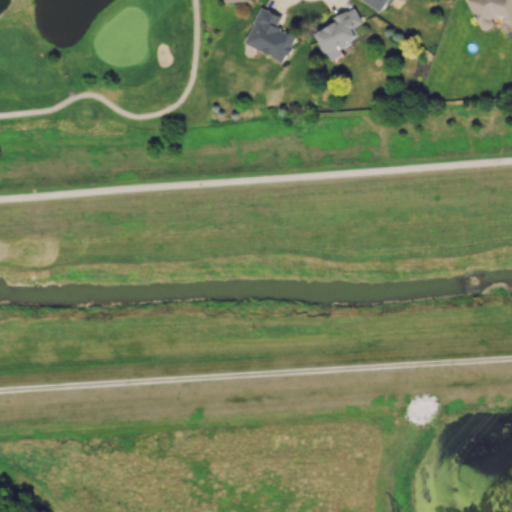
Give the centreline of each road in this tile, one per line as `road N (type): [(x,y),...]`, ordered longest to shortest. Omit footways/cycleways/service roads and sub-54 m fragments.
road 1 (track): [(511,357),(0,392)]
road 2 (track): [(195,0),(195,66),(178,104),(135,115),(89,95),(0,114)]
